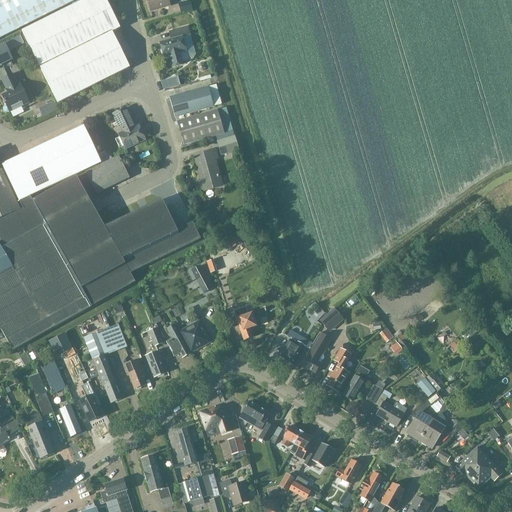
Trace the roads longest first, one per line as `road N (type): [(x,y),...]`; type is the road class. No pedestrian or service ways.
road 1 (residential): [(30,505),(232,367),(260,374),(469,499),(491,501),(511,488)]
road 2 (unclassified): [(123,0),(146,81),(19,140),(0,136)]
